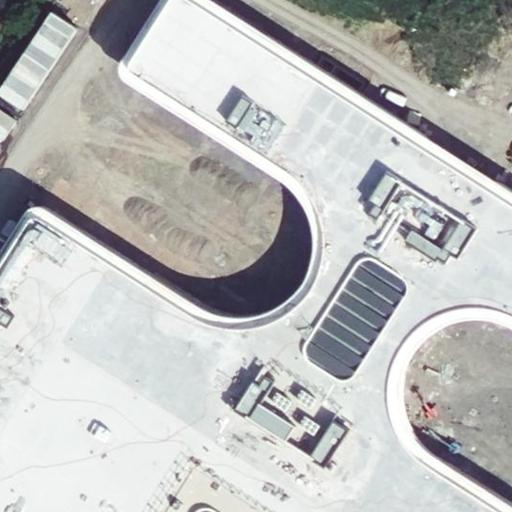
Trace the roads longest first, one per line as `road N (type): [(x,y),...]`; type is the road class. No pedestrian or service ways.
road 1 (unknown): [(500,99),(236,511)]
road 2 (unknown): [(511,231),(330,511)]
road 3 (unknown): [(153,511),(0,406)]
road 4 (unknown): [(500,99),(358,0)]
road 5 (unknown): [(426,511),(511,381)]
